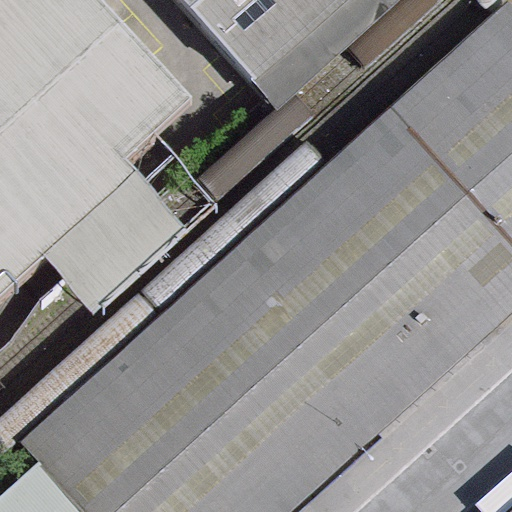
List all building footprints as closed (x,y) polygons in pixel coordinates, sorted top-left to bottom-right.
[(6,0),(0,6),(0,312),(43,274),(132,193),(120,180),(196,112),(93,0),(6,0)] [(173,0),(261,98),(370,0),(173,0)] [(511,56),(507,51),(413,136),(511,244),(511,56)] [(511,244),(413,136),(42,470),(80,511),(254,511),(511,280),(511,244)] [(165,232),(132,193),(43,274),(78,313),(101,337),(190,257),(165,232)] [(80,511),(42,470),(0,508),(0,511),(80,511)]
